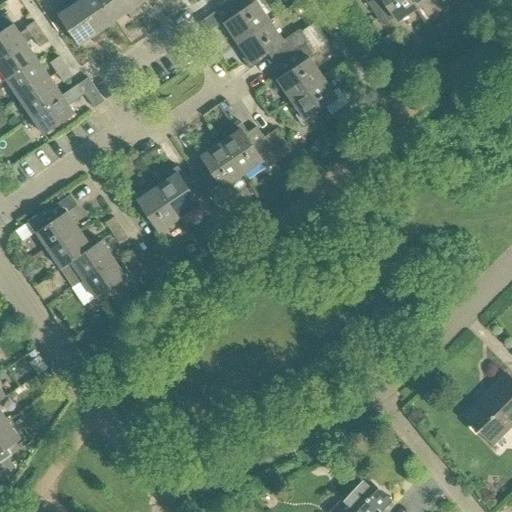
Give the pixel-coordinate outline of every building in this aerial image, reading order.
[(102,41),(74,0),(64,0),(62,2),(67,9),(58,16),(58,17),(52,21),(58,30),(65,26),(79,47),(91,38),(96,45),(102,41)] [(74,0),(102,41),(107,37),(103,30),(115,22),(100,0),(74,0)] [(100,0),(115,22),(127,14),(132,21),(138,17),(126,0),(100,0)] [(126,0),(138,17),(143,13),(138,6),(147,0),(126,0)] [(229,32),(238,45),(270,22),(256,2),(259,0),(233,0),(222,8),(228,17),(218,24),(225,34),(229,32)] [(418,9),(411,0),(375,0),(368,5),(382,27),(395,19),(398,23),(418,9)] [(411,0),(418,9),(430,0),(411,0)] [(0,33),(0,61),(26,44),(25,43),(32,38),(33,39),(42,33),(35,22),(26,28),(27,29),(20,34),(7,15),(0,20),(6,29),(0,33)] [(267,53),(276,66),(309,44),(300,30),(283,41),(270,22),(238,45),(246,57),(242,60),(249,70),(260,63),(258,59),(267,53)] [(302,32),(309,44),(315,52),(328,43),(315,23),(302,32)] [(48,42),(42,33),(33,39),(39,48),(48,42)] [(0,61),(0,72),(7,82),(38,61),(26,44),(0,61)] [(282,88),(291,102),(324,80),(310,59),(317,55),(309,44),(276,66),(281,74),(271,81),(278,91),(282,88)] [(50,64),(57,74),(66,68),(59,58),(50,64)] [(7,82),(19,100),(50,79),(38,61),(7,82)] [(66,68),(57,74),(63,84),(72,78),(66,68)] [(19,100),(31,118),(62,97),(50,79),(19,100)] [(62,97),(31,118),(44,136),(75,115),(69,106),(85,95),(94,109),(104,102),(88,79),(62,97)] [(324,80),(291,102),(299,114),(295,116),(302,127),(314,119),(311,116),(325,106),(331,115),(348,104),(338,89),(333,93),(324,80)] [(233,135),(221,143),(243,176),(261,163),(266,170),(279,161),(264,138),(257,129),(249,135),(241,124),(230,131),(233,135)] [(276,130),(264,138),(279,161),(291,152),(276,130)] [(12,162),(22,157),(12,137),(2,141),(12,162)] [(202,165),(193,171),(214,201),(218,199),(220,197),(218,187),(220,185),(223,189),(243,176),(221,143),(208,152),(205,148),(195,155),(202,165)] [(170,178),(157,187),(179,219),(199,206),(196,202),(202,198),(207,204),(214,201),(193,171),(184,177),(177,167),(167,174),(170,178)] [(179,219),(157,187),(144,195),(142,191),(131,199),(139,210),(142,207),(159,233),(179,219)] [(28,222),(49,252),(80,231),(67,213),(77,206),(70,196),(48,211),(46,209),(28,222)] [(105,224),(112,234),(121,228),(114,218),(105,224)] [(121,228),(112,234),(119,244),(128,238),(121,228)] [(49,252),(61,270),(71,263),(92,249),(91,248),(80,231),(49,252)] [(73,287),(83,281),(114,259),(101,241),(91,248),(92,249),(71,263),(61,270),(73,287)] [(162,241),(151,248),(167,272),(178,264),(162,241)] [(167,272),(151,248),(140,256),(162,288),(173,281),(167,272)] [(114,259),(83,281),(95,299),(118,284),(120,287),(133,278),(124,266),(120,269),(114,259)] [(40,356),(35,350),(28,355),(32,361),(40,356)] [(464,417),(491,444),(511,423),(511,380),(506,375),(464,417)] [(8,422),(0,427),(0,454),(20,440),(8,422)] [(378,511),(391,499),(366,476),(332,511),(378,511)]
